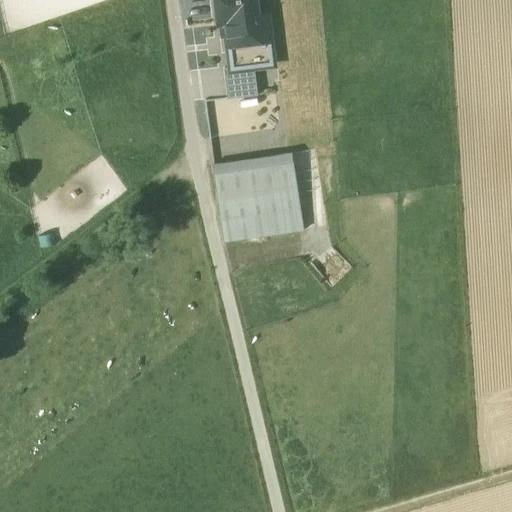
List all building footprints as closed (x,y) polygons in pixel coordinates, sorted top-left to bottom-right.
[(258,17),(256,0),(215,0),(218,25),(226,24),(232,68),(232,69),(254,67),(253,57),(271,55),(266,16),(258,17)] [(253,57),(254,67),(272,65),(271,55),(253,57)] [(258,96),(254,67),(232,69),(232,68),(224,68),(227,99),(258,96)] [(254,160),(260,198),(298,193),(292,155),(254,160)] [(213,166),(218,204),(260,198),(254,160),(213,166)] [(304,231),(298,193),(260,198),(218,204),(223,243),(304,231)]
